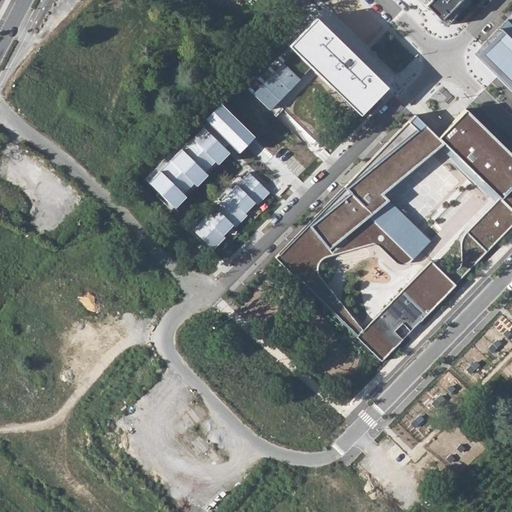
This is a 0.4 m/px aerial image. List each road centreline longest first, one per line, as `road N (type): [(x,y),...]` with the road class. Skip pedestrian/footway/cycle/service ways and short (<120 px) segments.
road 1 (residential): [(442,59),(223,287),(160,335),(188,380),(264,451),(322,457),(511,276)]
road 2 (unknown): [(36,137),(223,287)]
